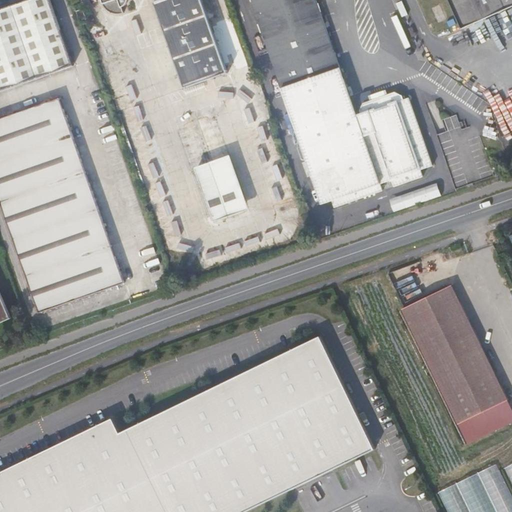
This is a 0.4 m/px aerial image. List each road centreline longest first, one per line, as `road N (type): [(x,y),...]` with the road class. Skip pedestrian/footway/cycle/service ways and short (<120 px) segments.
road 1 (secondary): [(0,389),(116,336),(511,201)]
road 2 (unknown): [(97,0),(134,42),(192,210),(213,231),(253,219),(260,202),(219,0)]
